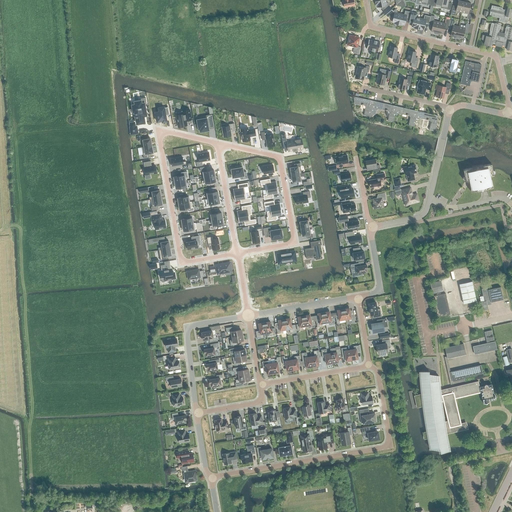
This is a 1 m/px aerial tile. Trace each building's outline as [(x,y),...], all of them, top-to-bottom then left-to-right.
[(382,11),(385,14),(391,9),(389,6),(390,5),(388,2),(386,3),(385,0),(380,0),(375,1),(376,5),(377,7),(380,6),(381,8),(383,11),(382,11)] [(442,0),(441,8),(450,10),(452,4),(447,3),(448,0),(442,0)] [(456,11),(462,12),(464,0),(462,0),(461,0),(460,1),(457,0),(457,1),(458,1),(456,9),(452,8),(450,15),(455,16),(456,11)] [(464,0),(462,12),(468,14),(466,19),(471,20),(472,12),(468,11),(470,4),(471,4),(471,3),(468,3),(467,1),(464,0)] [(489,15),(499,18),(498,21),(507,23),(508,17),(511,17),(511,18),(511,17),(511,8),(507,8),(507,10),(502,9),(502,8),(492,6),(489,15)] [(394,23),(398,24),(400,14),(397,13),(397,11),(395,9),(393,11),(391,9),(385,14),(387,17),(389,16),(391,19),(393,19),(392,22),(394,23)] [(406,18),(409,19),(411,12),(405,11),(404,15),(400,14),(398,24),(402,25),(404,25),(406,18)] [(417,13),(411,12),(409,19),(408,23),(412,24),(411,27),(413,27),(413,28),(417,29),(420,18),(416,17),(417,13)] [(429,24),(429,22),(430,16),(424,15),(423,19),(420,18),(417,29),(421,30),(422,29),(423,29),(425,23),(429,24)] [(434,34),(437,34),(439,22),(433,21),(434,16),(431,15),(430,16),(429,22),(433,23),(431,31),(433,32),(434,34)] [(445,26),(449,27),(450,20),(446,19),(445,24),(439,22),(437,34),(439,35),(441,34),(443,34),(445,26)] [(453,38),(456,39),(459,27),(453,25),(454,21),(450,20),(449,27),(452,28),(451,35),(450,35),(450,36),(453,36),(453,38)] [(459,27),(456,39),(459,39),(460,38),(463,39),(463,38),(464,30),(468,31),(470,24),(466,23),(465,26),(460,24),(459,27)] [(511,50),(511,41),(511,42),(511,39),(511,27),(506,26),(504,34),(498,32),(500,25),(491,23),(489,30),(490,31),(489,37),(486,36),(483,35),(482,39),(485,40),(484,44),(490,46),(490,43),(495,44),(495,45),(502,47),(502,46),(507,47),(506,49),(511,50)] [(353,53),(358,54),(360,47),(357,46),(359,38),(349,35),(347,45),(354,47),(353,53)] [(369,40),(367,49),(372,50),(372,51),(375,52),(375,51),(378,52),(380,43),(377,42),(374,41),(369,40)] [(392,47),(390,46),(388,57),(395,58),(394,63),(398,64),(400,56),(396,55),(397,48),(396,48),(396,47),(394,46),(392,46),(392,47)] [(412,62),(411,67),(416,68),(418,60),(414,59),(416,52),(414,52),(415,51),(413,50),(410,50),(410,51),(409,50),(406,61),(412,62)] [(428,65),(436,67),(437,64),(439,62),(438,60),(438,59),(439,56),(431,54),(428,65)] [(449,70),(455,71),(456,68),(457,68),(458,64),(457,64),(458,60),(452,59),(451,63),(445,62),(444,65),(450,66),(449,70)] [(460,84),(469,86),(471,80),(477,81),(481,65),(465,61),(460,84)] [(368,73),(369,67),(366,66),(366,68),(358,66),(355,78),(363,80),(364,74),(365,74),(365,72),(368,73)] [(390,72),(386,71),(385,75),(378,73),(376,83),(384,85),(385,78),(389,78),(390,72)] [(397,88),(405,90),(406,83),(410,84),(411,77),(408,76),(407,80),(400,78),(397,88)] [(418,87),(417,93),(424,94),(425,88),(429,89),(430,83),(427,82),(419,80),(419,83),(418,83),(417,87),(418,87)] [(436,97),(443,99),(444,93),(448,94),(450,83),(446,83),(445,87),(437,85),(436,90),(437,90),(436,97)] [(135,105),(134,105),(135,111),(135,112),(137,124),(137,122),(144,121),(144,123),(143,116),(144,116),(144,115),(145,114),(146,116),(144,104),(144,103),(146,103),(146,104),(145,98),(141,99),(141,98),(140,98),(141,101),(140,101),(135,102),(134,102),(135,102),(135,105)] [(369,117),(369,116),(371,108),(375,109),(376,103),(373,102),(373,101),(369,100),(369,101),(354,98),(355,104),(363,105),(363,104),(365,105),(366,107),(365,112),(364,113),(363,115),(369,117)] [(375,114),(376,110),(378,109),(379,103),(376,103),(375,109),(371,108),(369,116),(372,116),(375,114)] [(383,104),(381,110),(386,111),(386,113),(387,116),(388,118),(387,121),(393,122),(395,114),(397,107),(397,106),(393,106),(393,107),(383,104)] [(159,112),(155,112),(157,122),(162,121),(162,122),(166,121),(165,115),(169,115),(167,106),(167,107),(164,108),(163,107),(158,108),(159,112)] [(416,118),(417,112),(418,111),(414,110),(413,111),(403,109),(402,114),(408,116),(408,115),(410,115),(411,117),(410,122),(409,123),(408,125),(414,127),(416,118)] [(183,114),(176,115),(178,127),(187,125),(186,121),(191,120),(189,110),(183,111),(183,114)] [(424,114),(423,119),(428,120),(429,119),(430,120),(432,122),(431,127),(429,128),(429,130),(435,132),(438,116),(434,115),(434,116),(424,114)] [(198,120),(197,120),(199,129),(200,129),(200,132),(208,130),(208,129),(207,123),(213,122),(212,115),(205,116),(206,118),(198,120)] [(229,126),(222,127),(224,137),(231,136),(230,132),(235,131),(234,123),(229,124),(229,126)] [(248,128),(240,129),(241,132),(242,138),(242,141),(250,140),(249,137),(255,136),(254,129),(248,130),(248,128)] [(266,131),(261,132),(262,140),(266,140),(267,147),(275,145),(273,134),(266,135),(266,131)] [(285,134),(281,134),(283,146),(287,145),(288,150),(288,151),(293,150),(293,151),(297,151),(297,150),(303,149),(301,139),(287,141),(285,134)] [(150,139),(141,140),(143,147),(152,146),(150,139)] [(143,147),(141,147),(143,155),(143,159),(149,158),(149,154),(153,153),(152,146),(143,147)] [(199,162),(196,162),(197,167),(203,165),(202,162),(210,160),(208,152),(198,154),(199,162)] [(336,165),(348,163),(347,155),(335,157),(336,165)] [(183,159),(171,161),(172,168),(186,165),(186,163),(183,163),(183,159)] [(372,169),(373,172),(380,171),(379,165),(376,165),(375,159),(365,161),(367,170),(372,169)] [(151,161),(143,162),(144,168),(144,169),(145,175),(146,179),(151,178),(150,174),(156,173),(155,166),(151,166),(151,165),(151,161)] [(294,167),(290,168),(291,175),(300,173),(300,174),(301,173),(300,166),(300,163),(294,164),(294,167)] [(493,187),(490,176),(494,175),(491,164),(463,170),(465,181),(467,180),(468,182),(469,182),(471,192),(493,187)] [(273,165),(262,167),(264,174),(274,172),(273,165)] [(406,175),(408,181),(415,180),(413,173),(416,173),(416,170),(417,169),(417,168),(417,167),(416,166),(415,166),(415,165),(404,167),(406,175)] [(237,169),(231,170),(233,177),(240,176),(241,180),(247,178),(246,172),(243,172),(242,168),(240,168),(240,167),(236,168),(237,169)] [(214,170),(202,172),(203,178),(204,178),(215,176),(214,170)] [(181,176),(174,177),(175,183),(185,181),(185,178),(188,178),(187,172),(181,173),(181,176)] [(300,173),(291,175),(293,182),(301,181),(301,177),(305,176),(304,173),(301,173),(300,174),(300,173)] [(341,182),(351,180),(350,173),(340,175),(341,182)] [(369,185),(370,188),(381,186),(380,180),(385,179),(384,173),(376,175),(377,179),(369,180),(369,184),(369,185)] [(205,181),(202,181),(202,184),(216,182),(215,176),(204,178),(205,181)] [(401,185),(400,178),(393,179),(394,187),(401,185)] [(270,179),(260,181),(261,185),(264,184),(265,189),(277,187),(276,181),(275,181),(275,182),(270,182),(270,179)] [(233,189),(234,195),(245,193),(244,188),(248,187),(247,183),(237,185),(238,188),(233,189)] [(340,187),(342,198),(354,196),(353,188),(349,189),(348,186),(340,187)] [(412,196),(410,188),(401,191),(399,186),(394,188),(396,196),(401,195),(400,193),(402,193),(404,199),(405,198),(407,204),(411,203),(412,203),(414,203),(414,202),(418,201),(416,194),(412,196)] [(266,195),(263,195),(264,200),(273,198),(273,194),(277,193),(277,194),(278,194),(277,187),(265,189),(266,195)] [(151,197),(149,197),(149,200),(151,200),(151,199),(161,198),(159,190),(151,192),(151,197)] [(303,195),(295,197),(296,204),(308,202),(307,198),(310,197),(309,191),(303,192),(303,195)] [(245,193),(234,195),(235,201),(240,200),(241,204),(251,202),(250,198),(246,198),(245,193)] [(385,193),(378,194),(378,198),(373,199),(374,204),(373,204),(374,209),(380,208),(380,207),(383,207),(382,200),(386,200),(385,193)] [(208,202),(206,202),(206,205),(219,203),(218,197),(208,199),(208,202)] [(161,198),(151,199),(151,200),(152,206),(151,207),(152,211),(158,209),(158,205),(162,205),(161,198)] [(274,201),(264,202),(265,207),(268,206),(269,211),(281,209),(280,203),(279,203),(274,204),(274,201)] [(189,202),(179,204),(180,210),(187,209),(187,212),(194,211),(193,207),(192,207),(191,202),(189,202)] [(352,211),(356,210),(355,204),(351,205),(351,203),(342,205),(343,213),(352,211)] [(237,211),(238,217),(250,215),(252,215),(251,209),(252,209),(251,205),(241,206),(241,207),(242,210),(237,211)] [(268,217),(266,217),(267,221),(277,220),(276,216),(281,215),(282,215),(281,209),(269,211),(267,211),(268,217)] [(161,214),(151,216),(152,223),(154,222),(156,230),(157,230),(160,230),(160,229),(166,228),(165,220),(162,220),(161,214)] [(250,215),(238,217),(239,223),(244,222),(245,225),(257,223),(256,219),(251,220),(250,215)] [(213,226),(210,226),(210,230),(216,229),(216,225),(223,224),(222,218),(212,220),(213,226)] [(308,220),(300,222),(301,229),(310,227),(310,228),(312,227),(312,224),(309,225),(308,220)] [(355,221),(347,222),(348,229),(356,227),(360,226),(359,220),(355,221)] [(193,223),(182,225),(183,231),(196,229),(195,223),(193,223)] [(310,227),(301,229),(302,236),(306,235),(307,238),(313,237),(312,234),(311,234),(310,228),(310,227)] [(270,228),(263,229),(265,237),(269,236),(269,235),(271,235),(271,237),(271,240),(276,239),(278,239),(278,238),(282,238),(282,236),(283,235),(282,231),(281,231),(281,229),(270,231),(270,228)] [(258,231),(251,233),(253,243),(260,242),(258,231)] [(350,240),(350,244),(362,242),(361,235),(353,236),(352,232),(345,233),(346,241),(350,240)] [(213,233),(207,235),(208,241),(211,240),(212,247),(220,246),(218,235),(213,236),(213,233)] [(192,241),(186,243),(186,247),(187,247),(188,249),(198,248),(197,244),(200,244),(199,236),(191,237),(192,241)] [(305,249),(304,249),(306,259),(311,258),(311,256),(314,256),(314,257),(315,257),(315,260),(321,259),(319,245),(322,245),(321,240),(310,242),(311,248),(311,249),(305,250),(305,249)] [(162,247),(158,248),(158,250),(170,248),(168,241),(161,242),(162,247)] [(170,248),(158,250),(160,260),(167,259),(167,256),(171,255),(170,248)] [(357,248),(352,248),(353,253),(354,260),(355,259),(356,262),(364,260),(363,258),(364,258),(363,251),(361,252),(358,252),(357,248)] [(278,254),(277,254),(279,263),(296,261),(294,252),(288,253),(286,253),(281,254),(281,255),(278,255),(278,254)] [(257,257),(252,258),(254,267),(268,264),(268,267),(273,266),(271,257),(268,258),(268,257),(267,257),(267,255),(260,256),(260,257),(257,257)] [(230,263),(216,265),(218,274),(225,273),(226,275),(231,274),(230,272),(231,272),(230,263)] [(366,265),(359,266),(359,263),(350,265),(351,268),(354,267),(355,276),(363,275),(362,275),(362,273),(367,272),(366,269),(367,269),(366,265)] [(161,271),(159,271),(160,278),(161,278),(164,277),(164,278),(165,278),(165,280),(166,280),(175,279),(174,273),(172,273),(171,272),(172,272),(171,272),(171,271),(171,270),(171,269),(165,270),(165,265),(160,265),(161,271)] [(198,269),(187,272),(188,279),(204,276),(203,271),(199,271),(198,269)] [(433,296),(443,294),(440,281),(439,281),(430,283),(433,296)] [(459,284),(460,290),(463,304),(476,301),(472,284),(472,281),(459,284)] [(503,299),(500,287),(488,290),(488,288),(481,289),(484,301),(480,302),(482,311),(488,309),(487,303),(503,299)] [(433,296),(437,317),(450,314),(445,294),(443,294),(433,296)] [(377,309),(375,302),(369,304),(369,308),(370,311),(370,310),(371,315),(372,315),(372,318),(381,317),(380,309),(377,309)] [(346,309),(343,309),(345,319),(348,319),(349,322),(351,321),(351,323),(355,323),(353,314),(353,315),(350,315),(349,307),(345,308),(346,309)] [(345,319),(343,309),(341,310),(341,309),(337,309),(338,317),(336,318),(337,324),(340,323),(339,320),(345,319)] [(326,312),(324,313),(325,323),(329,322),(329,325),(335,324),(334,318),(331,319),(329,311),(326,311),(326,312)] [(325,323),(324,313),(318,314),(319,321),(316,321),(317,327),(322,326),(322,323),(325,323)] [(306,316),(304,316),(305,326),(309,325),(309,328),(315,327),(314,321),(311,322),(309,314),(306,315),(306,316)] [(305,326),(304,316),(298,317),(299,324),(296,325),(297,330),(303,330),(302,327),(305,326)] [(286,319),(284,319),(286,329),(289,329),(290,333),(292,332),(292,333),(296,333),(295,325),(291,325),(290,317),(286,318),(286,319)] [(286,329),(284,319),(278,320),(279,327),(276,328),(277,334),(283,333),(282,330),(286,329)] [(371,325),(373,332),(378,331),(379,333),(384,332),(383,323),(386,322),(386,319),(377,320),(377,324),(371,325)] [(266,333),(269,332),(270,335),(275,334),(274,328),(271,329),(270,322),(264,323),(266,333)] [(262,333),(266,333),(264,323),(258,324),(260,331),(256,331),(257,338),(263,337),(262,333)] [(232,334),(232,337),(242,335),(241,330),(234,331),(233,327),(234,327),(225,328),(226,328),(226,333),(227,332),(228,335),(232,334)] [(210,331),(210,330),(207,331),(207,332),(202,333),(202,335),(201,336),(202,340),(209,338),(210,342),(218,341),(217,337),(216,337),(215,335),(212,335),(212,331),(210,331)] [(473,346),(474,354),(496,349),(495,342),(489,343),(489,341),(494,340),(492,330),(484,332),(485,337),(487,343),(473,346)] [(242,335),(232,337),(233,340),(230,340),(231,346),(236,345),(236,342),(243,341),(243,340),(243,336),(242,336),(242,335)] [(167,339),(167,340),(165,340),(166,347),(167,347),(168,352),(175,351),(174,346),(177,345),(178,344),(177,341),(176,339),(170,340),(170,339),(167,339)] [(376,345),(378,353),(380,353),(380,356),(386,355),(386,352),(388,351),(387,348),(390,347),(389,339),(382,341),(382,344),(376,345)] [(204,350),(204,354),(205,353),(206,356),(211,355),(211,356),(214,356),(214,355),(215,354),(214,350),(217,350),(217,347),(219,347),(218,343),(210,344),(211,348),(204,350)] [(465,354),(463,344),(445,348),(447,356),(447,358),(465,354)] [(354,349),(350,350),(352,360),(358,359),(357,352),(359,351),(359,352),(360,352),(359,345),(358,345),(353,346),(354,349)] [(335,348),(330,349),(330,353),(332,363),(335,363),(335,364),(338,363),(338,360),(337,355),(341,355),(340,349),(339,346),(335,347),(335,348)] [(235,354),(235,357),(245,355),(245,354),(246,354),(245,350),(244,351),(244,350),(238,351),(237,348),(229,349),(230,352),(232,352),(232,354),(235,354)] [(352,360),(350,350),(347,351),(346,348),(341,348),(342,354),(345,354),(346,362),(349,361),(349,360),(352,360)] [(326,349),(321,350),(321,352),(322,358),(325,357),(326,364),(332,363),(330,353),(327,354),(326,351),(326,349)] [(315,356),(311,357),(312,367),(318,366),(317,359),(320,358),(319,350),(314,351),(315,356)] [(312,367),(311,357),(308,357),(308,354),(305,355),(305,353),(301,353),(302,361),(305,361),(307,369),(310,368),(310,367),(312,367)] [(245,355),(235,357),(236,362),(233,362),(234,366),(240,365),(239,362),(246,360),(245,355)] [(293,370),(291,360),(288,361),(287,358),(285,358),(284,356),(281,357),(283,365),(286,364),(287,371),(293,370)] [(294,359),(291,360),(293,370),(299,369),(297,362),(300,361),(299,356),(294,356),(294,359)] [(168,363),(169,370),(180,368),(179,361),(175,362),(175,361),(175,357),(168,358),(169,363),(168,363)] [(275,363),(271,363),(273,373),(276,373),(276,374),(279,373),(278,365),(281,365),(279,357),(276,357),(277,359),(274,360),(275,363)] [(447,358),(445,358),(450,385),(465,382),(464,379),(453,382),(450,372),(447,358)] [(213,363),(206,364),(207,368),(208,368),(208,371),(213,370),(213,371),(217,370),(216,370),(217,369),(217,365),(220,364),(219,359),(213,360),(213,363)] [(262,362),(263,368),(266,367),(267,374),(273,373),(271,363),(271,360),(267,361),(262,362)] [(480,365),(450,372),(453,382),(464,379),(464,377),(482,373),(480,365)] [(238,373),(239,376),(249,375),(248,374),(249,373),(249,370),(248,370),(248,369),(241,370),(240,367),(232,368),(233,372),(235,372),(235,374),(238,373)] [(423,405),(424,412),(425,419),(426,425),(427,432),(423,433),(425,438),(428,437),(430,449),(439,447),(440,453),(449,451),(448,447),(446,433),(462,430),(454,398),(481,392),(482,396),(483,403),(489,402),(488,400),(495,399),(495,398),(496,397),(496,395),(495,394),(494,394),(494,393),(493,393),(491,384),(487,385),(486,384),(485,385),(484,386),(479,387),(478,381),(465,384),(448,388),(439,390),(438,375),(429,376),(429,371),(420,371),(420,378),(421,385),(422,394),(415,396),(417,407),(423,405)] [(217,378),(209,380),(209,384),(210,384),(211,386),(221,385),(220,380),(223,380),(222,374),(216,375),(217,378)] [(249,375),(239,376),(239,379),(235,380),(236,382),(235,382),(236,387),(244,386),(243,381),(249,380),(249,375)] [(176,387),(181,386),(181,383),(182,383),(181,379),(174,380),(173,376),(165,377),(166,382),(167,381),(167,384),(171,383),(171,387),(172,387),(173,388),(176,388),(176,387)] [(361,398),(363,405),(373,403),(372,396),(368,397),(368,392),(361,393),(362,398),(361,398)] [(178,407),(178,406),(184,405),(183,398),(179,398),(179,397),(180,397),(179,394),(172,395),(173,400),(172,400),(174,407),(175,406),(175,407),(178,407)] [(347,405),(344,406),(343,398),(339,399),(339,400),(336,400),(338,410),(342,409),(343,412),(348,411),(347,405)] [(319,413),(326,412),(326,411),(330,411),(329,404),(326,404),(326,405),(325,405),(324,402),(317,403),(319,413)] [(302,411),(303,415),(304,415),(304,416),(308,415),(308,419),(314,418),(313,412),(310,412),(309,404),(305,405),(305,406),(302,406),(303,411),(302,411)] [(290,407),(283,409),(285,419),(289,418),(292,418),(292,417),(296,416),(295,410),(292,410),(292,411),(291,411),(290,407)] [(363,423),(363,424),(375,422),(374,417),(375,417),(375,413),(369,414),(368,409),(359,410),(359,413),(361,413),(362,416),(360,416),(361,424),(363,423)] [(274,422),(275,425),(280,424),(279,418),(276,418),(275,410),(271,411),(271,412),(268,412),(270,422),(274,422)] [(177,424),(178,425),(181,424),(181,423),(186,423),(185,420),(186,419),(185,415),(178,417),(177,413),(172,414),(173,420),(175,420),(176,424),(177,424)] [(258,423),(262,422),(261,416),(258,416),(258,417),(257,417),(256,413),(249,415),(251,425),(258,424),(258,423)] [(241,431),(246,430),(245,424),(242,424),(241,416),(237,417),(237,418),(234,418),(236,429),(240,428),(241,431)] [(216,427),(215,427),(215,430),(216,430),(216,431),(224,429),(228,428),(227,421),(222,422),(221,419),(215,420),(216,427)] [(340,433),(342,445),(350,444),(349,435),(352,435),(351,427),(347,428),(348,432),(340,433)] [(362,434),(368,433),(369,441),(379,439),(378,431),(370,433),(369,427),(361,428),(362,434)] [(178,436),(179,443),(190,441),(188,434),(185,435),(185,434),(185,430),(178,432),(179,436),(178,436)] [(301,436),(303,447),(302,447),(303,452),(312,451),(311,446),(311,443),(310,443),(309,437),(313,437),(312,431),(307,431),(308,434),(301,436)] [(317,437),(319,449),(327,448),(326,444),(333,442),(331,433),(323,434),(324,436),(317,437)] [(293,442),(291,434),(285,435),(287,446),(278,448),(280,456),(292,454),(291,445),(290,445),(289,442),(293,442)] [(241,455),(242,460),(242,462),(243,462),(243,463),(247,462),(252,461),(252,458),(252,454),(255,453),(254,445),(247,447),(248,454),(241,455)] [(273,457),(272,449),(260,451),(259,448),(256,448),(257,455),(261,454),(262,459),(266,458),(266,459),(269,458),(273,457)] [(194,462),(193,453),(188,454),(188,450),(176,452),(177,458),(181,458),(182,464),(194,462)] [(232,463),(231,460),(233,459),(233,460),(237,459),(236,452),(222,454),(224,465),(232,463)] [(196,476),(195,470),(190,471),(190,472),(187,472),(187,470),(188,470),(187,467),(181,468),(182,471),(184,471),(184,473),(185,483),(197,481),(196,476)] [(133,503),(124,503),(124,511),(132,511),(134,511),(133,503)]
